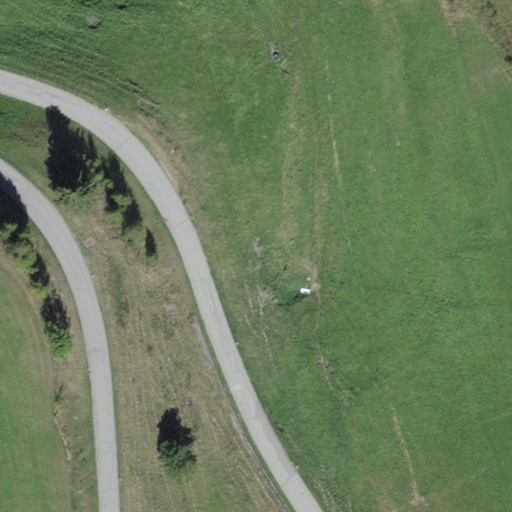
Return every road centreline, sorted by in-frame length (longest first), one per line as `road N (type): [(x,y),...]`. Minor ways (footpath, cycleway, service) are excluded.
road 1 (unclassified): [(299,511),(244,422),(200,295),(118,145),(55,103),(0,86)]
road 2 (unclassified): [(0,174),(31,193),(72,250),(91,312),(109,511)]
